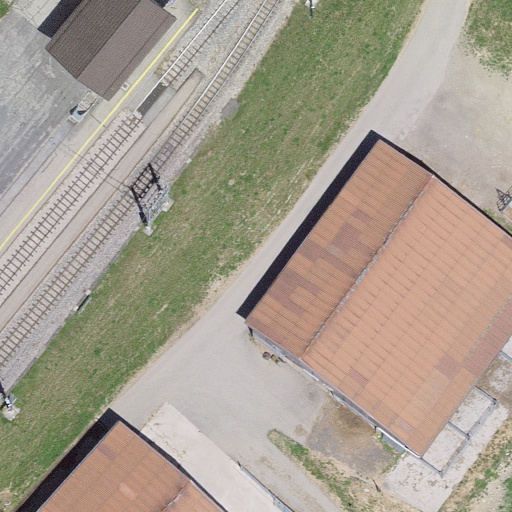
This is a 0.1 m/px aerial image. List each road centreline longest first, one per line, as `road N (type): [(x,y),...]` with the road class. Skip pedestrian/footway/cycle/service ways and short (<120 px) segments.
road 1 (residential): [(41,511),(237,308),(374,140),(448,0)]
road 2 (track): [(176,371),(320,511)]
